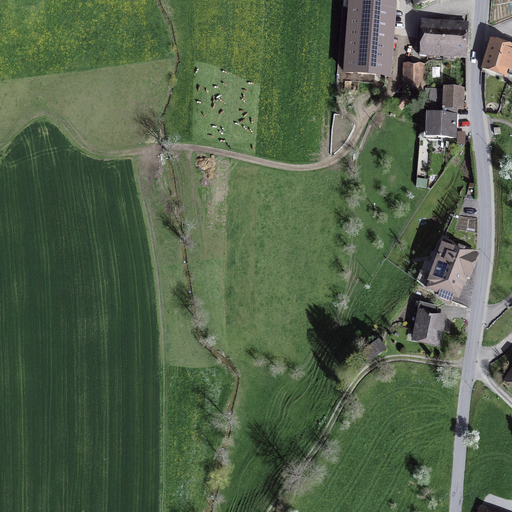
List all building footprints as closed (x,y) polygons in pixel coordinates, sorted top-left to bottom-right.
[(386,76),(392,1),(378,0),(350,0),(345,73),(386,76)] [(424,57),(431,57),(431,56),(444,57),(444,60),(453,61),(453,57),(466,58),(467,24),(427,22),(424,57)] [(511,51),(494,46),(495,43),(490,41),(482,67),(511,76),(511,51)] [(409,94),(424,94),(425,66),(409,66),(409,94)] [(446,91),(432,90),(432,115),(456,116),(456,108),(445,108),(446,91)] [(445,108),(456,108),(461,108),(462,91),(446,90),(446,91),(445,108)] [(396,106),(402,110),(410,100),(404,96),(396,106)] [(427,137),(455,138),(456,116),(432,115),(428,115),(427,137)] [(456,295),(464,273),(469,275),(475,257),(444,245),(427,288),(440,294),(439,296),(450,300),(453,294),(456,295)] [(418,315),(420,315),(415,339),(437,344),(443,319),(432,317),(434,307),(420,304),(418,315)] [(366,364),(385,348),(379,340),(359,356),(366,364)]
